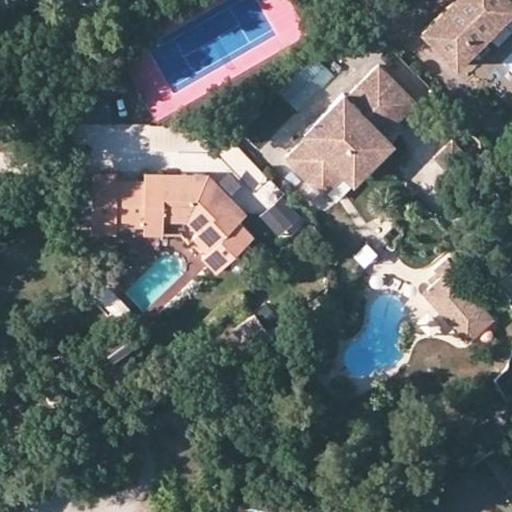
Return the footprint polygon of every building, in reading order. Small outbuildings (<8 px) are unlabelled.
[(511,2),(509,0),(448,0),(419,31),(454,65),(511,5),(511,2)] [(343,162),(347,167),(351,171),(385,136),(382,134),(377,129),(388,118),(398,118),(414,102),(377,66),(345,97),(342,94),(308,128),(312,132),(290,153),(321,184),(343,162)] [(382,134),(398,118),(388,118),(377,129),(382,134)] [(391,142),(385,136),(351,171),(357,177),(391,142)] [(469,158),(452,141),(434,157),(451,176),(469,158)] [(326,189),(347,167),(343,162),(321,184),(326,189)] [(162,216),(187,216),(198,228),(193,232),(194,233),(208,247),(246,210),(208,171),(179,171),(179,178),(144,178),(114,178),(114,169),(94,169),(94,229),(114,229),(114,222),(144,222),(144,207),(162,206),(162,216)] [(261,207),(273,232),(298,220),(285,195),(261,207)] [(144,222),(144,230),(181,230),(189,238),(194,233),(193,232),(198,228),(187,216),(162,216),(162,206),(144,207),(144,222)] [(460,337),(485,319),(450,271),(454,268),(447,259),(433,270),(439,278),(425,289),(460,337)] [(129,307),(109,287),(100,295),(120,315),(129,307)] [(249,306),(262,322),(282,304),(269,289),(249,306)] [(488,323),(485,319),(460,337),(425,289),(421,291),(459,344),(488,323)] [(262,322),(249,306),(227,323),(246,346),(268,330),(262,322)] [(123,324),(97,343),(110,361),(136,341),(123,324)]
